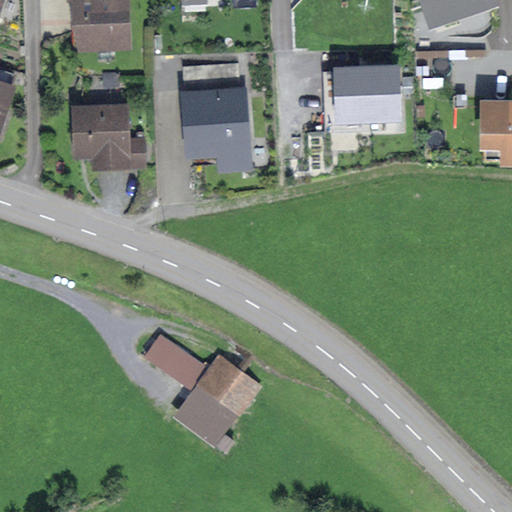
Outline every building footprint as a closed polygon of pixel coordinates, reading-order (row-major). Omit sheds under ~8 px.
[(496,0),(419,0),(428,26),(498,4),(496,0)] [(131,4),(75,6),(77,57),(133,55),(131,4)] [(396,72),(339,73),(340,119),(397,118),(396,72)] [(0,120),(10,90),(0,86),(0,120)] [(240,94),(185,100),(190,154),(214,151),(216,169),(247,166),(240,94)] [(511,106),(486,106),(486,145),(505,145),(505,160),(511,160),(511,106)] [(130,112),(71,114),(74,174),(147,171),(146,148),(131,148),(130,112)] [(227,364),(205,393),(239,420),(262,390),(227,364)]
